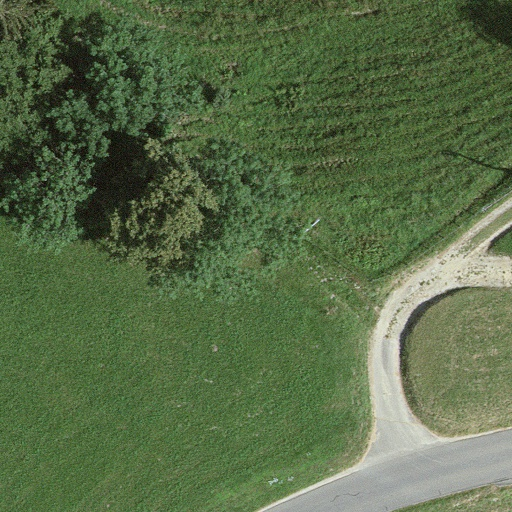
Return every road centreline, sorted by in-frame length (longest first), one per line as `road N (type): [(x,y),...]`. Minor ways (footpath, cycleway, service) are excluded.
road 1 (track): [(0,58),(71,133),(397,317)]
road 2 (track): [(511,222),(402,302),(389,379),(405,479)]
road 3 (unclassified): [(511,454),(313,511)]
